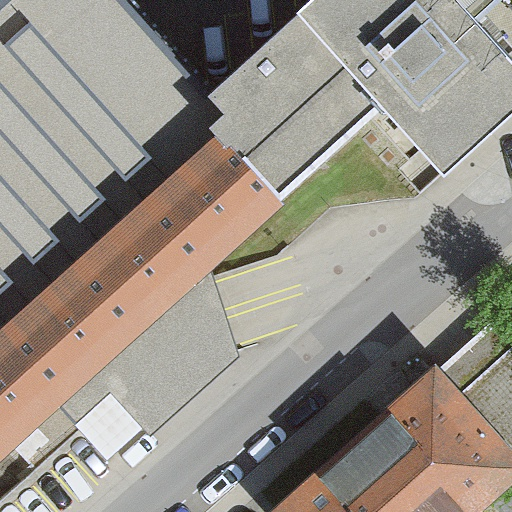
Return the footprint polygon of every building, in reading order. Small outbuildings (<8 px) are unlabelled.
[(0,323),(215,131),(213,129),(230,113),(211,93),(127,0),(5,0),(0,5),(0,323)] [(300,14),(380,103),(442,173),(511,110),(511,60),(478,23),(503,0),(309,0),(297,11),(300,14)] [(213,129),(215,131),(0,323),(0,445),(7,439),(34,470),(80,429),(106,457),(141,426),(149,434),(237,356),(212,277),(206,259),(275,198),(380,103),(300,14),(211,93),(230,113),(213,129)] [(511,335),(496,317),(433,374),(455,398),(511,461),(511,335)] [(511,461),(455,398),(433,374),(400,403),(278,511),(463,511),(511,468),(511,461)]
